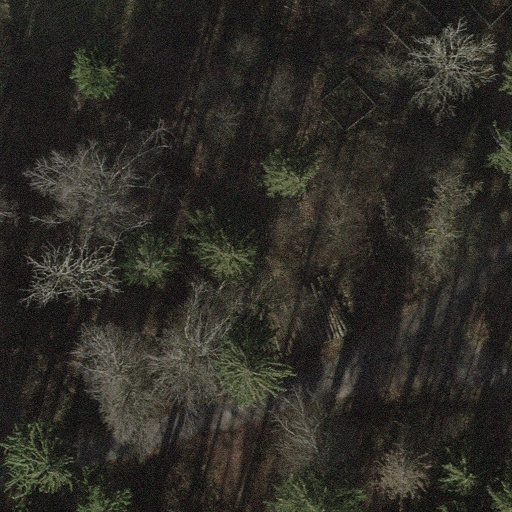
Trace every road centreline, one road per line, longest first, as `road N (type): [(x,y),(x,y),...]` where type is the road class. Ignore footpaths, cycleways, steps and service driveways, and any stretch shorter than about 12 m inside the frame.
road 1 (track): [(0,476),(348,377),(511,377)]
road 2 (track): [(348,377),(511,250)]
